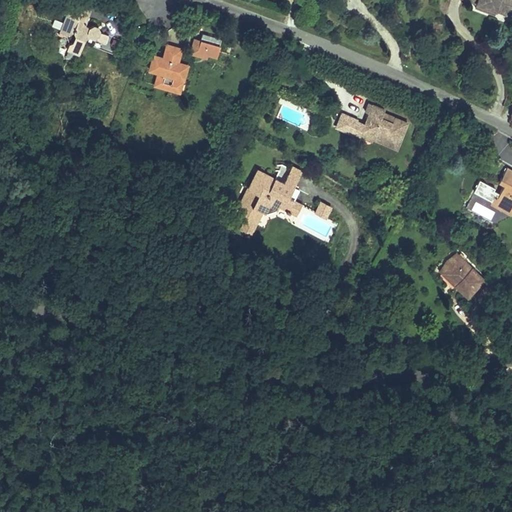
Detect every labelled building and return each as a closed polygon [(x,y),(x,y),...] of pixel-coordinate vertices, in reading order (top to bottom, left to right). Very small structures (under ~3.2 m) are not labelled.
[(474,3),(467,0),(453,0),(470,7),(468,12),(491,22),(494,17),(510,25),(511,21),(511,17),(495,10),(493,15),(473,7),(474,3)] [(511,0),(467,0),(474,3),(473,7),(493,15),(495,10),(511,17),(511,0)] [(65,14),(56,39),(59,40),(61,42),(64,46),(65,48),(64,52),(62,56),(75,62),(82,46),(85,45),(86,44),(89,45),(91,46),(92,48),(93,50),(91,54),(110,62),(115,46),(94,37),(91,32),(81,34),(79,31),(84,15),(71,10),(65,14)] [(195,35),(191,51),(217,58),(221,42),(195,35)] [(166,52),(161,65),(175,70),(179,57),(166,52)] [(161,65),(152,62),(146,80),(159,84),(155,95),(168,100),(174,85),(183,89),(188,75),(175,70),(161,65)] [(174,85),(168,100),(178,104),(183,89),(174,85)] [(368,112),(373,114),(369,124),(367,130),(380,135),(378,139),(402,148),(411,122),(398,117),(396,123),(384,119),(387,113),(388,110),(371,104),(368,112)] [(396,123),(398,117),(387,113),(384,119),(396,123)] [(357,135),(362,121),(345,115),(340,129),(357,135)] [(369,124),(362,121),(357,135),(364,137),(367,130),(369,124)] [(380,135),(367,130),(364,137),(377,142),(378,139),(380,135)] [(504,206),(511,210),(511,207),(511,183),(511,184),(511,183),(511,170),(503,165),(496,180),(502,183),(497,193),(491,190),(492,187),(477,179),(471,190),(482,196),(491,196),(491,195),(502,201),(504,206)] [(255,175),(235,216),(239,219),(235,226),(241,229),(239,233),(239,236),(242,237),(245,239),(248,239),(250,238),(258,221),(261,222),(263,222),(278,217),(280,213),(288,217),(292,219),(295,218),(297,217),(298,215),(297,213),(299,210),(285,204),(297,179),(279,170),(272,184),(255,175)] [(502,201),(491,195),(491,196),(487,203),(509,214),(511,210),(504,206),(502,201)] [(321,200),(315,212),(327,218),(333,206),(321,200)] [(445,264),(441,274),(456,287),(453,291),(467,303),(485,285),(457,260),(445,264)] [(456,287),(441,274),(440,278),(453,291),(456,287)]
